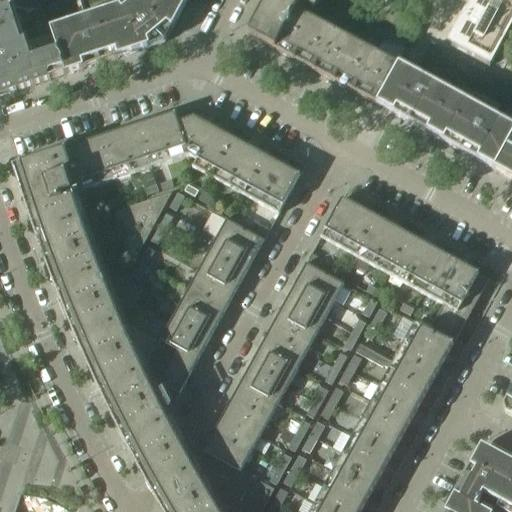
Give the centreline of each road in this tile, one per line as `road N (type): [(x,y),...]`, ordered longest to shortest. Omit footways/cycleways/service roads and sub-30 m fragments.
road 1 (residential): [(140,511),(343,145)]
road 2 (residential): [(127,511),(40,334),(0,223)]
road 3 (residential): [(0,130),(199,66)]
road 4 (residential): [(511,237),(343,145)]
road 5 (residential): [(343,145),(199,66)]
